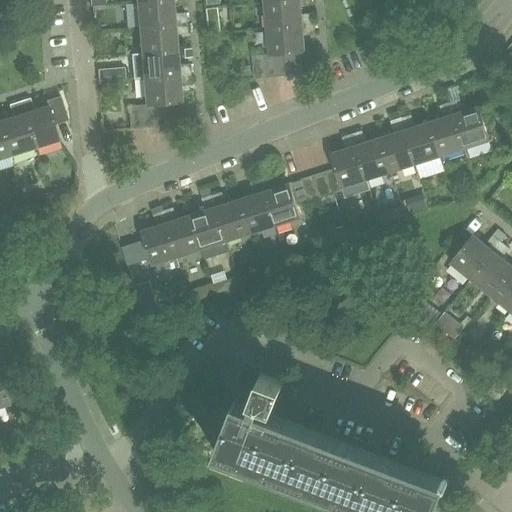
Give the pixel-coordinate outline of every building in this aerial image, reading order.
[(153,0),(136,1),(138,27),(187,23),(186,12),(174,13),(172,0),(153,0)] [(288,0),(265,2),(267,28),(315,23),(314,12),(302,14),(300,0),(288,0)] [(138,27),(141,53),(177,50),(176,34),(188,34),(187,23),(138,27)] [(305,51),(304,35),(316,34),(315,23),(267,28),(269,54),(276,53),(288,52),(300,51),(305,51)] [(141,53),(143,78),(191,74),(190,63),(178,64),(177,50),(141,53)] [(303,73),(300,51),(288,52),(291,75),(303,73)] [(279,76),(291,75),(288,52),(276,53),(279,76)] [(269,54),(264,54),(267,77),(279,76),(276,53),(269,54)] [(252,56),(254,78),(267,77),(264,54),(252,56)] [(97,68),(98,81),(113,81),(111,68),(97,68)] [(164,103),(177,102),(181,101),(180,85),(192,85),(191,74),(143,78),(145,104),(152,104),(164,103)] [(46,106),(33,110),(29,98),(20,101),(34,147),(59,139),(55,125),(68,120),(60,96),(45,101),(46,106)] [(479,105),(464,110),(460,98),(450,102),(465,148),(490,140),(479,105)] [(16,115),(0,120),(0,122),(10,154),(34,147),(20,101),(12,104),(16,115)] [(179,124),(177,102),(164,103),(166,125),(179,124)] [(443,116),(429,121),(441,155),(465,148),(450,102),(440,105),(443,116)] [(154,126),(166,125),(164,103),(152,104),(154,126)] [(152,104),(145,104),(140,105),(142,127),(154,126),(152,104)] [(128,105),(130,128),(142,127),(140,105),(128,105)] [(388,113),(390,120),(401,117),(399,110),(388,113)] [(429,121),(415,125),(412,114),(401,117),(416,163),(441,155),(429,121)] [(395,132),(381,136),(392,171),(416,163),(401,117),(391,120),(395,132)] [(0,122),(0,157),(10,154),(0,122)] [(381,136),(366,141),(363,129),(353,133),(367,179),(392,171),(381,136)] [(331,152),(335,167),(336,167),(342,186),(367,179),(353,133),(342,136),(346,147),(331,152)] [(336,167),(335,167),(324,171),(331,193),(343,189),(342,186),(336,167)] [(320,197),(331,193),(324,171),(313,175),(320,197)] [(308,200),(320,197),(313,175),(301,178),(308,200)] [(301,217),(297,204),(290,182),(275,187),(271,176),(261,179),(276,225),(301,217)] [(301,178),(290,182),(297,204),(308,200),(301,178)] [(254,193),(240,198),(251,232),(276,225),(261,179),(251,182),(254,193)] [(209,186),(199,190),(202,198),(211,195),(209,186)] [(240,198),(226,202),(222,191),(212,194),(227,240),(251,232),(240,198)] [(191,214),(202,248),(206,258),(230,251),(227,240),(212,194),(211,195),(202,198),(206,209),(191,214)] [(424,195),(406,201),(410,214),(428,209),(424,195)] [(161,205),(152,209),(152,210),(153,213),(163,210),(162,205),(161,205)] [(191,214),(177,218),(173,207),(163,210),(178,256),(202,248),(191,214)] [(152,264),(178,256),(163,210),(153,213),(157,225),(142,230),(152,264)] [(375,210),(354,216),(358,229),(380,223),(375,210)] [(329,224),(316,228),(320,240),(334,236),(329,224)] [(498,228),(493,234),(501,241),(506,234),(498,228)] [(473,234),(451,262),(471,278),(501,241),(493,234),(485,243),(473,234)] [(471,278),(491,294),(511,268),(511,265),(503,258),(510,248),(501,241),(471,278)] [(511,268),(491,294),(511,311),(511,309),(511,268)] [(239,276),(214,283),(217,294),(241,286),(239,276)] [(213,282),(194,288),(199,300),(217,294),(213,282)] [(230,321),(239,325),(247,304),(237,300),(230,321)] [(257,307),(247,304),(239,325),(249,329),(257,307)] [(267,311),(257,307),(249,329),(259,333),(267,311)] [(428,317),(434,321),(441,312),(435,307),(428,317)] [(276,315),(267,311),(259,333),(269,336),(276,315)] [(286,319),(276,315),(269,336),(278,340),(286,319)] [(468,315),(461,323),(465,327),(472,318),(468,315)] [(296,323),(286,319),(278,340),(288,344),(296,323)] [(305,326),(296,323),(288,344),(298,348),(305,326)] [(315,330),(305,326),(298,348),(307,351),(315,330)] [(325,334),(315,330),(307,351),(317,355),(325,334)] [(327,359),(328,356),(335,338),(325,334),(317,355),(327,359)] [(511,364),(505,360),(499,368),(505,372),(511,364)] [(275,405),(284,382),(269,376),(271,370),(263,368),(252,363),(248,373),(259,377),(249,404),(236,398),(215,452),(373,511),(433,511),(446,479),(261,408),(263,401),(275,405)] [(3,367),(0,368),(0,406),(14,402),(3,367)] [(501,375),(487,392),(498,400),(511,383),(501,375)]
